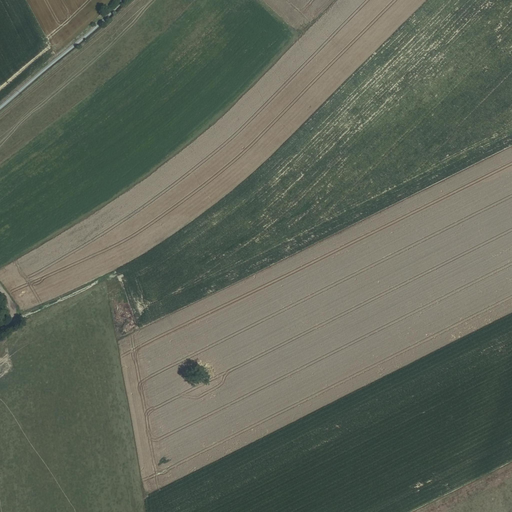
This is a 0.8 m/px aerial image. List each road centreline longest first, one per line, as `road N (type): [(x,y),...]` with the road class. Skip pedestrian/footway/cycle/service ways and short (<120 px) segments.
road 1 (track): [(0,121),(136,0)]
road 2 (unclassified): [(124,0),(0,109)]
